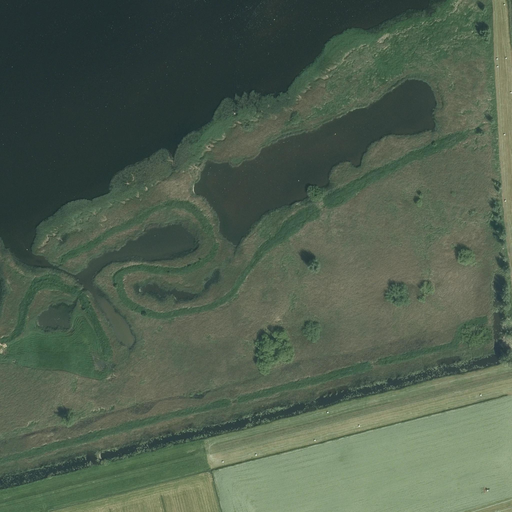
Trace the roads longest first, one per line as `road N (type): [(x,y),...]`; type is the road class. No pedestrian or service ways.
road 1 (track): [(0,460),(452,345),(461,326),(485,319)]
road 2 (track): [(0,342),(18,330),(33,289),(48,283),(83,298),(107,355)]
